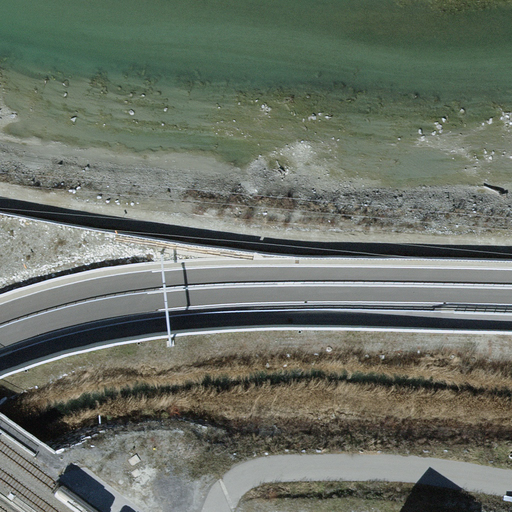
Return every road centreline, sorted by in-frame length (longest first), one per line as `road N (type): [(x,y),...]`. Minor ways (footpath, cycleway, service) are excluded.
road 1 (motorway): [(511,292),(185,291),(102,305),(0,336)]
road 2 (track): [(0,190),(296,240),(511,245)]
